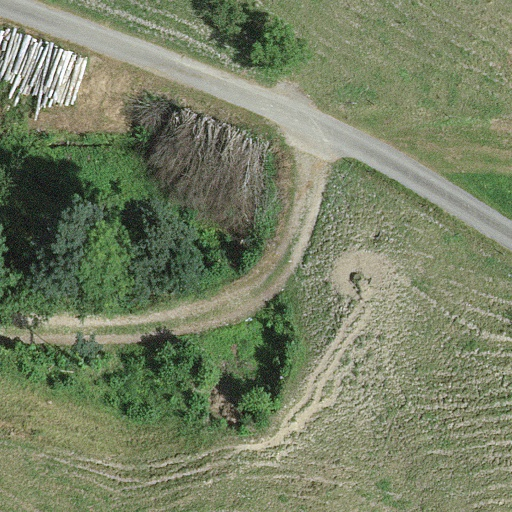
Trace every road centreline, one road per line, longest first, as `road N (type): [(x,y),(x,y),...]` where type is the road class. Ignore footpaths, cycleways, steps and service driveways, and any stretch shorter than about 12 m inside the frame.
road 1 (track): [(0,8),(305,119),(415,172),(511,233)]
road 2 (track): [(305,119),(316,178),(302,233),(270,286),(227,313),(148,332),(0,338)]
